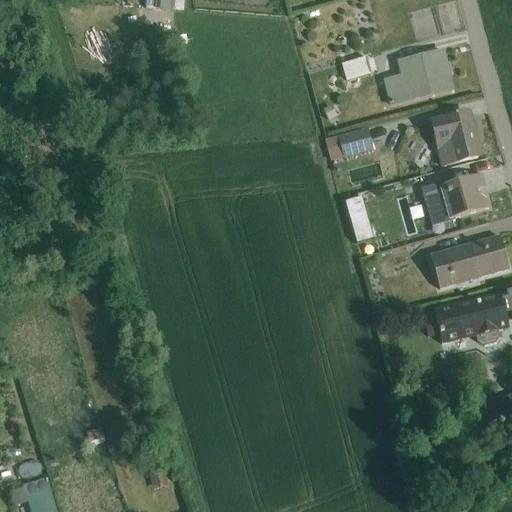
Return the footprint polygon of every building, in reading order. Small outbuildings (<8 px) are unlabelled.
[(145,0),(145,10),(183,14),(184,0),(145,0)] [(388,104),(389,108),(395,107),(451,93),(442,54),(395,65),(399,78),(382,82),(388,104)] [(341,66),(345,83),(370,76),(366,59),(341,66)] [(337,119),(332,108),(323,112),(328,123),(337,119)] [(440,170),(477,161),(466,117),(429,126),(440,170)] [(325,142),(330,164),(373,153),(366,129),(337,138),(337,139),(325,142)] [(479,163),(461,167),(464,179),(481,175),(479,163)] [(431,230),(454,223),(454,221),(487,212),(485,203),(479,199),(477,192),(485,190),(481,178),(444,188),(444,185),(420,191),(431,230)] [(499,240),(429,260),(438,293),(508,273),(499,240)] [(409,255),(384,263),(387,274),(413,267),(409,255)] [(511,300),(501,303),(499,296),(433,312),(435,321),(423,323),(427,340),(439,338),(442,348),(476,340),(477,345),(484,349),(496,346),(499,339),(498,334),(508,332),(506,323),(511,321),(511,300)] [(511,397),(483,405),(487,421),(511,415),(511,397)] [(86,435),(90,449),(105,445),(101,431),(99,431),(96,421),(87,424),(90,434),(86,435)] [(22,463),(26,480),(46,476),(42,459),(22,463)] [(164,473),(148,477),(152,493),(168,489),(164,473)] [(54,511),(46,482),(22,490),(28,511),(54,511)]
